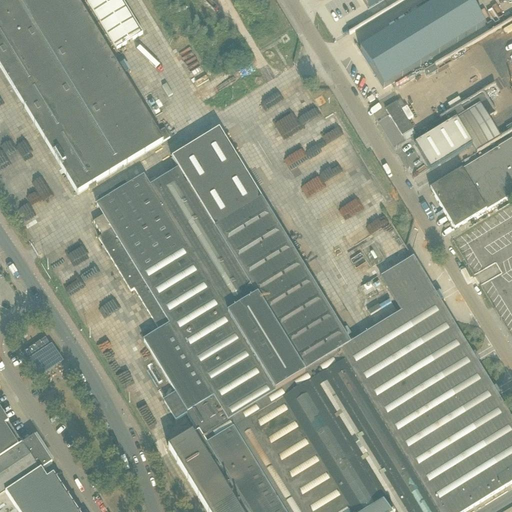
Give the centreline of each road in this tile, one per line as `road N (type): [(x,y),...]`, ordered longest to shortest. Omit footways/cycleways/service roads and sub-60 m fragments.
road 1 (unclassified): [(511,364),(290,0)]
road 2 (tertiary): [(152,511),(97,388),(43,302)]
road 3 (unclassified): [(96,511),(0,361)]
